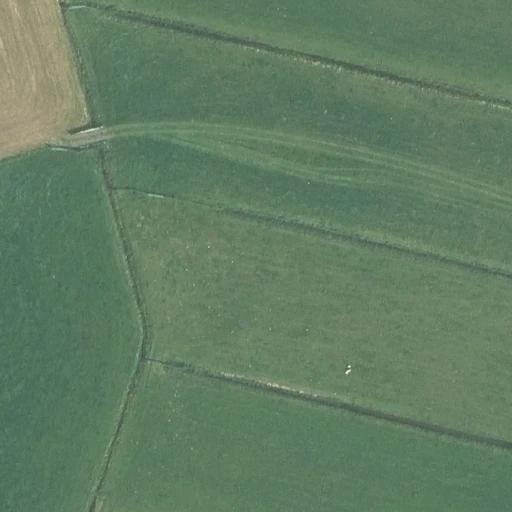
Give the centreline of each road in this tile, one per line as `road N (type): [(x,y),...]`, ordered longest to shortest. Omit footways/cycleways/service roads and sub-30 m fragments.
road 1 (track): [(57,145),(104,133),(272,148),(511,204)]
road 2 (track): [(11,80),(57,145),(55,248)]
